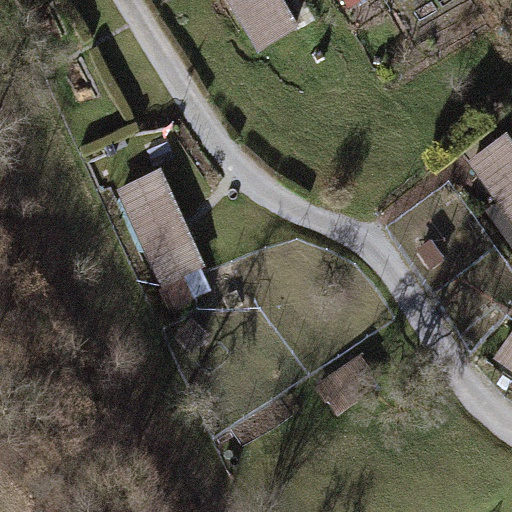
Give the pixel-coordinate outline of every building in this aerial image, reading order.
[(297,34),(277,0),(225,0),(258,56),(297,34)] [(337,0),(345,11),(362,0),(337,0)] [(511,145),(503,134),(466,161),(511,224),(511,145)] [(196,164),(168,178),(184,209),(212,195),(196,164)] [(203,276),(161,176),(116,195),(158,294),(203,276)] [(511,330),(492,357),(511,371),(511,330)]
